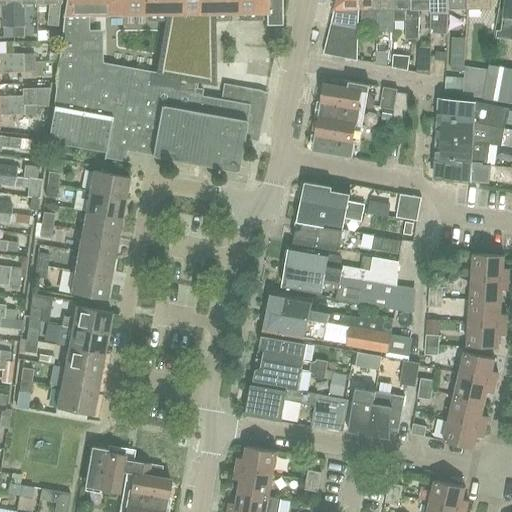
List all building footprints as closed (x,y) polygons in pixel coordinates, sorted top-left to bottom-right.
[(13,26),(12,0),(0,0),(0,4),(2,4),(2,26),(13,26)] [(23,3),(38,3),(37,0),(12,0),(13,26),(24,26),(23,3)] [(47,25),(57,25),(59,9),(60,0),(37,0),(38,3),(49,3),(47,25)] [(64,0),(62,25),(56,83),(54,106),(46,148),(47,149),(48,141),(105,151),(103,159),(104,159),(105,157),(125,161),(126,160),(119,159),(121,150),(129,151),(148,155),(238,171),(243,139),(256,141),(257,141),(260,124),(246,122),(249,104),(221,99),(201,96),(203,89),(196,88),(198,81),(214,84),(214,83),(208,81),(207,14),(210,14),(210,20),(215,20),(231,20),(231,14),(240,14),(240,20),(262,20),(261,13),(266,13),(266,25),(282,25),(281,0),(64,0)] [(336,0),(335,9),(334,14),(332,23),(357,28),(357,10),(357,0),(336,0)] [(369,25),(377,24),(376,0),(357,0),(357,10),(363,10),(363,18),(365,21),(369,25)] [(394,0),(376,0),(377,24),(378,24),(378,32),(394,32),(394,22),(394,0)] [(413,39),(413,19),(412,0),(394,0),(394,22),(405,22),(405,39),(413,39)] [(419,39),(419,19),(419,10),(431,10),(430,0),(412,0),(413,19),(413,39),(419,39)] [(448,35),(448,10),(448,0),(430,0),(431,10),(430,35),(448,35)] [(467,10),(467,8),(467,0),(448,0),(448,10),(467,10)] [(467,0),(467,8),(491,8),(490,0),(467,0)] [(511,0),(504,0),(503,9),(503,17),(500,31),(511,33),(511,24),(511,0)] [(357,61),(357,28),(332,23),(325,54),(357,61)] [(13,26),(2,26),(2,39),(13,39),(13,26)] [(13,26),(13,39),(14,42),(24,42),(24,26),(13,26)] [(464,63),(466,38),(452,38),(451,70),(464,71),(464,63)] [(377,45),(377,53),(376,64),(386,65),(387,45),(377,45)] [(421,48),(417,72),(417,73),(430,75),(432,47),(421,48)] [(0,62),(23,62),(23,54),(0,54),(0,62)] [(23,54),(23,62),(34,61),(34,54),(23,54)] [(394,54),(393,67),(408,71),(411,55),(394,54)] [(23,62),(24,71),(34,71),(34,61),(23,62)] [(23,62),(0,62),(0,72),(24,71),(23,62)] [(488,67),(464,63),(464,71),(465,71),(464,75),(464,91),(484,94),(485,88),(485,82),(488,67)] [(464,91),(464,75),(446,75),(446,77),(446,90),(464,91)] [(313,149),(313,151),(353,158),(353,157),(356,141),(353,141),(356,125),(359,125),(361,108),(359,108),(362,90),(369,91),(370,85),(341,80),(341,81),(335,80),(336,79),(335,79),(334,85),(324,84),(321,102),(324,102),(322,117),(319,116),(315,135),(319,135),(316,150),(313,149)] [(23,105),(34,104),(47,105),(49,88),(22,89),(23,95),(23,105)] [(397,90),(384,88),(381,107),(394,109),(397,90)] [(405,119),(409,95),(399,93),(395,117),(405,119)] [(0,96),(0,105),(23,105),(23,95),(0,96)] [(439,99),(438,119),(474,123),(505,129),(508,108),(475,102),(439,99)] [(23,105),(23,114),(23,115),(35,115),(34,104),(23,105)] [(23,105),(0,105),(0,114),(23,114),(23,105)] [(474,123),(438,119),(437,139),(473,142),(491,145),(502,147),(505,129),(474,123)] [(0,136),(0,146),(20,149),(21,139),(0,136)] [(437,139),(436,158),(472,162),(484,162),(484,164),(487,165),(491,145),(473,142),(437,139)] [(482,171),(472,170),(472,162),(436,158),(435,178),(471,181),(481,182),(482,171)] [(0,174),(14,176),(15,166),(0,164),(0,174)] [(37,178),(38,167),(25,165),(23,177),(37,178)] [(489,178),(511,180),(511,168),(491,166),(489,178)] [(93,170),(89,191),(125,198),(129,177),(93,170)] [(49,172),(47,184),(58,185),(60,174),(49,172)] [(0,183),(13,186),(14,176),(0,174),(0,183)] [(28,178),(14,176),(13,186),(27,187),(28,180),(28,178)] [(27,187),(26,199),(30,199),(38,200),(40,181),(28,180),(27,187)] [(305,182),(301,202),(363,212),(364,205),(348,202),(350,191),(305,182)] [(58,185),(47,184),(45,196),(56,197),(58,185)] [(87,200),(85,211),(121,218),(125,198),(89,191),(81,190),(80,199),(87,200)] [(401,194),(397,217),(417,221),(422,198),(401,194)] [(28,212),(36,213),(38,200),(30,199),(28,212)] [(301,202),(298,221),(342,230),(345,218),(361,221),(363,212),(301,202)] [(0,203),(0,212),(10,213),(11,205),(0,203)] [(85,211),(81,231),(117,238),(121,218),(85,211)] [(0,212),(0,221),(9,222),(10,213),(0,212)] [(31,225),(32,216),(27,216),(10,213),(9,222),(31,225)] [(43,213),(42,224),(52,226),(54,214),(43,213)] [(342,230),(298,221),(294,242),(338,250),(342,230)] [(407,236),(409,225),(382,221),(380,232),(407,236)] [(52,226),(42,224),(40,236),(50,238),(52,226)] [(81,231),(77,251),(114,258),(117,238),(81,231)] [(400,254),(402,242),(374,236),(372,249),(400,254)] [(6,241),(5,251),(16,252),(17,242),(6,241)] [(327,273),(398,285),(399,262),(373,257),(371,271),(327,263),(329,253),(290,246),(286,266),(327,273)] [(77,251),(73,271),(110,278),(114,258),(77,251)] [(432,251),(431,262),(445,262),(445,252),(432,251)] [(37,253),(36,265),(46,266),(48,254),(37,253)] [(473,254),(472,277),(510,279),(510,269),(504,268),(504,256),(473,254)] [(0,275),(9,276),(10,267),(10,266),(0,264),(0,275)] [(44,278),(46,266),(36,265),(34,277),(44,278)] [(362,293),(395,299),(398,286),(398,285),(327,273),(286,266),(283,287),(321,294),(323,282),(362,289),(362,293)] [(10,267),(9,276),(19,278),(21,268),(10,267)] [(69,292),(106,299),(110,278),(73,271),(69,292)] [(9,276),(0,275),(0,283),(8,285),(9,276)] [(18,286),(19,278),(9,276),(8,285),(18,286)] [(472,277),(471,300),(501,301),(502,289),(509,290),(510,279),(472,277)] [(429,288),(429,297),(442,298),(442,289),(429,288)] [(267,311),(328,322),(347,325),(392,334),(394,319),(361,314),(360,318),(335,313),(332,315),(311,311),(313,299),(271,291),(267,311)] [(442,298),(429,297),(428,307),(441,308),(442,298)] [(467,314),(467,300),(452,299),(451,313),(467,314)] [(471,300),(469,323),(507,325),(507,314),(501,314),(501,301),(471,300)] [(62,325),(71,327),(108,334),(112,313),(75,306),(73,318),(63,316),(62,325)] [(41,308),(30,307),(29,319),(39,321),(41,308)] [(324,343),(328,322),(267,311),(263,331),(324,343)] [(0,326),(10,328),(11,319),(4,318),(0,317),(0,326)] [(469,323),(468,346),(499,347),(499,335),(506,335),(507,325),(469,323)] [(344,345),(387,353),(392,334),(347,325),(344,345)] [(71,327),(67,347),(104,354),(108,334),(71,327)] [(28,328),(26,339),(37,341),(38,330),(28,328)] [(411,337),(392,334),(387,353),(409,355),(411,337)] [(265,351),(263,359),(303,366),(307,344),(263,335),(260,347),(265,351)] [(426,335),(426,345),(439,346),(439,336),(426,335)] [(26,339),(24,352),(35,353),(37,341),(26,339)] [(426,345),(425,355),(438,355),(439,346),(426,345)] [(63,367),(100,374),(104,354),(67,347),(63,367)] [(0,351),(0,359),(11,361),(12,353),(0,351)] [(460,374),(496,382),(499,372),(492,370),(495,358),(465,351),(460,374)] [(379,370),(382,356),(359,352),(356,365),(379,370)] [(310,367),(328,370),(329,359),(317,357),(317,359),(312,360),(311,360),(310,367)] [(0,368),(10,370),(11,361),(0,359),(0,368)] [(287,388),(287,389),(299,391),(303,366),(263,359),(262,367),(256,369),(254,381),(287,388)] [(416,387),(420,364),(404,361),(400,384),(416,387)] [(63,367),(60,387),(96,394),(100,374),(63,367)] [(328,370),(310,367),(310,369),(312,369),(314,373),(313,376),(327,377),(328,370)] [(22,368),(20,380),(31,381),(33,369),(22,368)] [(348,376),(334,374),(329,396),(343,399),(348,376)] [(494,393),(496,382),(460,374),(455,396),(485,403),(487,391),(494,393)] [(434,381),(421,379),(419,389),(432,391),(434,381)] [(20,380),(18,391),(29,393),(31,381),(20,380)] [(349,400),(299,391),(287,389),(287,390),(251,384),(246,413),(282,420),(285,399),(315,405),(312,425),(343,431),(349,400)] [(56,408),(92,415),(96,394),(60,387),(56,408)] [(348,431),(367,435),(375,392),(356,388),(348,431)] [(430,400),(432,391),(419,389),(418,398),(430,400)] [(391,439),(391,428),(399,430),(405,397),(375,392),(367,435),(391,439)] [(449,418),(486,427),(489,416),(482,415),(485,403),(455,396),(449,418)] [(10,417),(0,415),(0,426),(8,428),(10,417)] [(484,437),(486,427),(449,418),(444,441),(474,448),(477,436),(484,437)] [(427,427),(413,424),(411,434),(425,436),(427,427)] [(109,450),(91,446),(85,483),(85,487),(85,483),(100,486),(99,489),(118,493),(125,452),(124,452),(123,454),(108,451),(109,450)] [(238,457),(236,468),(253,471),(274,474),(278,452),(247,446),(245,458),(238,457)] [(163,466),(136,461),(134,473),(132,472),(130,472),(130,473),(131,473),(132,474),(129,488),(127,488),(124,506),(125,506),(126,507),(125,511),(164,511),(161,511),(164,497),(167,497),(170,479),(161,477),(163,466)] [(239,491),(270,497),(274,474),(253,471),(236,468),(234,478),(241,480),(239,491)] [(309,470),(307,480),(320,483),(322,473),(309,470)] [(307,480),(305,490),(318,493),(320,483),(307,480)] [(430,502),(467,511),(469,501),(462,499),(465,487),(435,480),(430,502)] [(7,494),(19,496),(21,485),(9,483),(7,494)] [(389,483),(387,492),(400,496),(402,486),(389,483)] [(19,496),(31,498),(33,487),(21,485),(19,496)] [(41,489),(39,499),(55,502),(53,511),(66,511),(70,494),(41,489)] [(266,511),(270,497),(239,491),(237,503),(230,502),(228,511),(266,511)] [(387,492),(385,502),(398,505),(400,496),(387,492)] [(466,511),(467,511),(430,502),(428,511),(466,511)]
